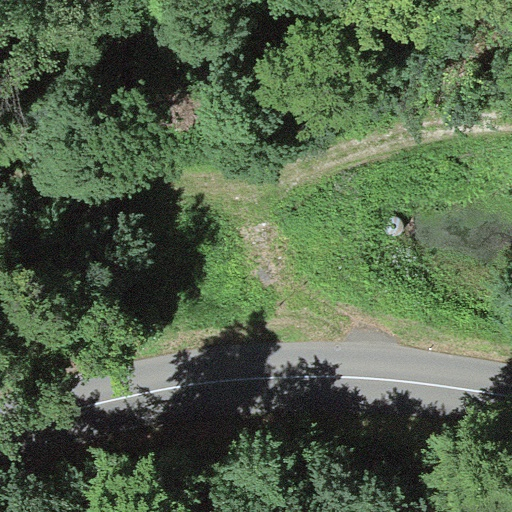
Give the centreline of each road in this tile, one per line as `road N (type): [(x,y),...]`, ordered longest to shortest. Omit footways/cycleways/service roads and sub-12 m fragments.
road 1 (tertiary): [(0,427),(176,384),(277,371),(511,396)]
road 2 (track): [(511,114),(246,169),(0,164)]
road 3 (track): [(246,169),(277,371)]
